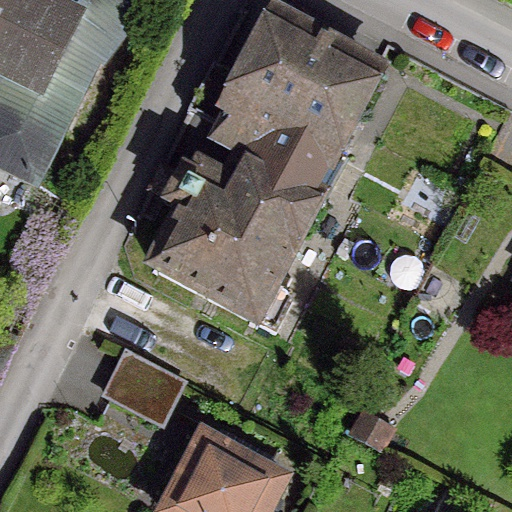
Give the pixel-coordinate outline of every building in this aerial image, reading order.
[(143,0),(59,0),(52,11),(43,6),(43,8),(26,0),(0,0),(0,79),(3,81),(0,86),(0,170),(29,186),(91,61),(97,63),(144,1),(143,0)] [(329,155),(369,78),(278,30),(278,28),(272,24),(268,32),(270,33),(217,135),(253,154),(226,205),(180,181),(165,210),(170,212),(171,211),(179,215),(150,269),(149,268),(146,273),(152,276),(152,275),(244,323),(242,326),(248,329),(250,326),(269,337),(288,301),(268,290),(312,207),(318,211),(321,204),(319,203),(341,162),(329,155)] [(125,357),(103,403),(153,429),(176,383),(125,357)] [(358,420),(346,439),(375,455),(387,436),(358,420)] [(262,511),(277,482),(198,443),(167,506),(178,511),(262,511)]
